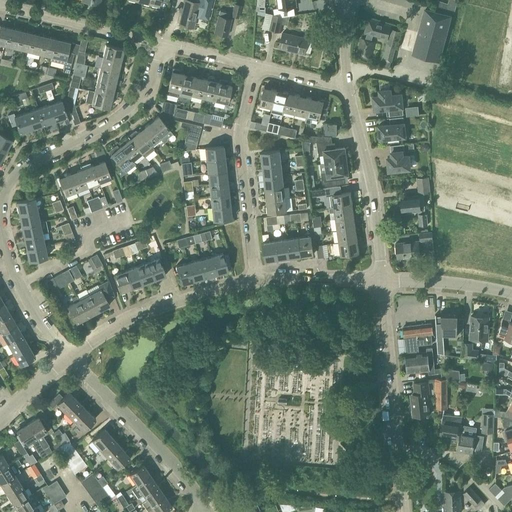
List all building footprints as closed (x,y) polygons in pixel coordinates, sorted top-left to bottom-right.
[(204,4),(187,0),(185,0),(179,24),(193,28),(198,9),(203,11),(204,4)] [(277,0),(279,8),(274,9),(274,15),(284,17),(295,15),(294,7),(296,6),(295,0),(277,0)] [(448,0),(446,9),(455,12),(458,0),(448,0)] [(498,0),(482,0),(481,8),(503,12),(505,1),(498,0)] [(216,6),(212,20),(218,21),(215,33),(230,37),(236,11),(216,6)] [(236,11),(230,37),(245,40),(248,27),(253,28),(256,20),(256,10),(250,8),(249,14),(245,13),(236,11)] [(426,8),(414,52),(439,58),(450,14),(426,8)] [(481,8),(480,18),(501,22),(503,12),(481,8)] [(274,15),(274,14),(270,30),(280,32),(284,17),(274,15)] [(480,18),(478,28),(499,32),(501,22),(480,18)] [(365,33),(387,39),(391,26),(369,20),(365,33)] [(9,39),(12,28),(0,25),(0,46),(1,44),(5,45),(7,39),(9,39)] [(21,42),(24,31),(12,28),(9,39),(7,39),(5,45),(17,48),(18,42),(21,42)] [(387,45),(383,59),(391,62),(395,47),(400,31),(399,30),(392,28),(389,39),(387,45)] [(478,28),(476,38),(498,42),(499,32),(478,28)] [(33,45),(35,34),(24,31),(21,42),(18,42),(17,48),(29,50),(30,44),(33,45)] [(309,39),(283,33),(280,48),(306,54),(309,39)] [(35,34),(33,45),(30,44),(29,50),(40,53),(42,47),(44,48),(47,36),(35,34)] [(362,39),(358,55),(371,58),(375,43),(372,42),(373,37),(367,35),(365,40),(362,39)] [(47,36),(44,48),(42,47),(40,53),(51,56),(53,49),(56,50),(59,39),(47,36)] [(476,38),(474,48),(496,52),(498,42),(476,38)] [(51,56),(50,61),(65,64),(63,71),(70,73),(74,53),(68,52),(71,42),(59,39),(56,50),(53,49),(51,56)] [(79,51),(85,52),(88,41),(82,39),(79,51)] [(122,61),(125,49),(106,45),(103,57),(122,61)] [(474,48),(472,58),(494,62),(496,52),(474,48)] [(119,73),(122,61),(103,57),(100,69),(119,73)] [(472,58),(471,68),(492,72),(494,62),(472,58)] [(471,68),(469,79),(490,82),(492,72),(471,68)] [(116,85),(119,73),(100,69),(98,80),(116,85)] [(173,69),(173,71),(168,90),(167,95),(179,97),(179,96),(180,92),(184,74),(180,73),(180,71),(173,69)] [(190,98),(191,95),(192,95),(196,77),(184,74),(180,92),(179,96),(190,98)] [(204,98),(208,80),(196,77),(192,95),(204,98)] [(215,81),(216,80),(214,77),(211,77),(209,78),(208,80),(204,98),(216,101),(220,83),(215,81)] [(216,101),(228,104),(228,103),(230,103),(232,96),(229,96),(232,85),(226,84),(227,81),(221,79),(220,83),(216,101)] [(113,96),(116,85),(98,80),(95,92),(113,96)] [(261,105),(273,108),(277,90),(265,87),(261,105)] [(375,107),(375,109),(389,108),(390,116),(403,115),(401,93),(391,94),(390,89),(380,90),(380,96),(374,96),(374,99),(373,99),(373,107),(375,107)] [(283,115),(284,111),(289,93),(277,90),(273,108),(272,113),(283,115)] [(28,97),(26,91),(20,93),(22,99),(28,97)] [(113,96),(95,92),(89,91),(86,102),(110,108),(113,96)] [(296,114),(301,96),(289,93),(284,111),(296,114)] [(308,117),(312,99),(301,96),(296,114),(308,117)] [(312,99),(308,117),(306,123),(310,124),(312,118),(320,120),(320,119),(326,120),(330,101),(322,99),(322,101),(312,99)] [(68,117),(62,100),(50,104),(56,121),(68,117)] [(77,111),(73,100),(67,102),(71,113),(77,111)] [(38,108),(44,125),(56,121),(50,104),(38,108)] [(418,106),(407,107),(408,116),(419,115),(418,106)] [(164,107),(162,113),(174,116),(176,110),(164,107)] [(44,125),(38,108),(26,112),(32,129),(44,125)] [(174,116),(186,119),(188,111),(176,108),(176,110),(174,116)] [(77,111),(71,113),(75,126),(81,124),(77,111)] [(20,133),(32,129),(26,112),(15,116),(14,113),(8,115),(12,126),(17,124),(20,133)] [(442,113),(436,134),(446,137),(452,116),(442,113)] [(173,134),(170,131),(159,116),(149,124),(161,138),(164,143),(167,141),(167,138),(173,134)] [(452,116),(446,137),(456,140),(462,119),(452,116)] [(379,140),(387,139),(388,143),(399,142),(399,138),(407,137),(406,129),(405,129),(403,117),(390,118),(390,124),(379,125),(380,132),(378,132),(379,140)] [(209,125),(222,127),(223,121),(211,118),(209,125)] [(462,119),(456,140),(466,143),(472,121),(462,119)] [(472,121),(466,143),(476,145),(481,124),(472,121)] [(202,127),(182,122),(181,127),(189,129),(200,132),(202,127)] [(257,122),(255,128),(267,131),(269,125),(257,122)] [(269,125),(267,131),(274,133),(279,134),(281,126),(269,123),(269,125)] [(161,138),(149,124),(140,131),(151,146),(161,138)] [(329,131),(329,124),(325,124),(324,136),(331,137),(337,137),(338,131),(329,131)] [(481,124),(476,145),(485,148),(491,127),(481,124)] [(491,127),(485,148),(496,151),(502,130),(491,127)] [(154,149),(151,146),(140,131),(138,129),(128,137),(130,139),(142,153),(145,157),(154,149)] [(187,135),(199,138),(200,132),(189,129),(187,135)] [(511,132),(507,131),(501,152),(511,155),(511,151),(511,132)] [(0,147),(6,151),(12,140),(0,133),(0,147)] [(186,141),(197,144),(199,138),(187,135),(186,141)] [(324,136),(311,136),(311,142),(317,143),(319,156),(325,155),(326,164),(347,161),(345,147),(326,150),(324,136)] [(121,147),(133,161),(142,153),(130,139),(121,147)] [(310,143),(302,140),(304,155),(310,154),(310,143)] [(196,149),(197,144),(186,141),(183,150),(196,149)] [(414,143),(404,144),(390,145),(391,152),(392,152),(392,157),(388,157),(388,160),(387,160),(388,168),(389,168),(389,170),(410,168),(409,155),(403,156),(402,151),(415,150),(414,143)] [(117,146),(110,152),(126,172),(136,165),(133,161),(121,147),(119,148),(117,146)] [(224,146),(205,148),(207,160),(225,158),(224,146)] [(280,151),(262,153),(263,165),(282,163),(280,151)] [(225,158),(207,160),(208,173),(227,170),(226,164),(229,164),(228,158),(225,158)] [(307,172),(305,160),(297,161),(298,173),(307,172)] [(94,165),(100,182),(112,178),(105,161),(94,165)] [(326,164),(320,164),(321,173),(323,186),(329,186),(338,184),(337,176),(349,174),(347,161),(326,164)] [(264,177),(283,175),(282,163),(263,165),(264,177)] [(81,167),(82,169),(89,187),(100,182),(94,165),(89,167),(88,164),(81,167)] [(71,174),(78,191),(89,187),(82,169),(71,174)] [(227,170),(208,173),(209,184),(228,182),(227,170)] [(78,191),(71,174),(60,178),(66,195),(78,191)] [(266,189),(285,187),(283,175),(264,177),(266,189)] [(427,177),(417,178),(419,194),(429,193),(427,177)] [(211,197),(229,194),(228,182),(209,184),(211,197)] [(325,188),(327,196),(328,196),(330,208),(332,207),(353,204),(351,192),(341,194),(340,186),(325,188)] [(285,187),(266,189),(267,201),(286,199),(285,187)] [(119,189),(113,191),(117,203),(123,201),(119,189)] [(229,194),(211,197),(212,209),(231,206),(229,194)] [(425,214),(423,195),(401,197),(402,199),(401,200),(401,203),(402,204),(403,211),(411,211),(411,213),(418,212),(420,226),(428,225),(427,214),(425,214)] [(93,198),(98,210),(103,208),(99,196),(93,198)] [(35,198),(17,202),(20,214),(38,210),(35,198)] [(88,201),(92,212),(98,210),(93,198),(88,201)] [(269,213),(287,211),(286,199),(267,201),(269,213)] [(56,212),(64,209),(62,204),(54,207),(56,212)] [(330,208),(331,213),(335,212),(336,219),(354,216),(353,204),(332,207),(330,208)] [(74,206),(67,208),(72,220),(78,218),(74,206)] [(231,206),(212,209),(214,221),(232,218),(231,206)] [(38,210),(20,214),(22,226),(41,222),(38,210)] [(272,217),(273,225),(278,224),(285,224),(284,215),(276,216),(272,217)] [(338,231),(356,228),(354,216),(336,219),(338,231)] [(22,226),(25,238),(43,234),(48,233),(46,221),(41,222),(22,226)] [(65,235),(72,232),(70,227),(63,229),(65,235)] [(356,228),(338,231),(339,243),(358,240),(356,228)] [(299,238),(302,256),(314,255),(311,232),(305,233),(306,237),(299,238)] [(418,241),(396,243),(398,258),(420,256),(419,252),(434,251),(432,232),(419,233),(420,243),(418,243),(418,241)] [(43,234),(25,238),(27,249),(46,245),(43,234)] [(443,236),(441,253),(449,254),(449,259),(460,260),(462,237),(443,236)] [(462,237),(460,260),(471,261),(472,256),(480,257),(481,239),(462,237)] [(287,239),(290,258),(302,256),(299,238),(287,239)] [(275,241),(278,260),(290,258),(287,239),(275,241)] [(339,243),(341,255),(360,252),(358,240),(339,243)] [(263,243),(266,262),(278,260),(275,241),(263,243)] [(489,242),(486,258),(493,260),(492,264),(503,267),(508,246),(489,242)] [(30,261),(36,260),(48,257),(46,245),(27,249),(30,261)] [(118,249),(121,257),(126,255),(127,257),(133,255),(129,245),(123,248),(123,247),(118,249)] [(319,258),(325,257),(323,245),(317,246),(319,258)] [(511,247),(508,246),(503,267),(511,269),(511,247)] [(212,256),(217,274),(229,271),(228,269),(233,268),(229,253),(224,255),(224,253),(212,256)] [(97,268),(103,265),(97,254),(91,257),(97,268)] [(200,259),(205,277),(217,274),(212,256),(200,259)] [(148,262),(155,280),(166,276),(160,258),(148,262)] [(205,277),(200,259),(189,263),(194,281),(205,277)] [(137,266),(143,284),(155,280),(148,262),(137,266)] [(194,281),(189,263),(177,266),(182,284),(194,281)] [(71,269),(77,279),(83,276),(77,265),(71,269)] [(126,270),(132,288),(143,284),(137,266),(126,270)] [(75,280),(69,269),(63,273),(67,279),(69,283),(75,280)] [(132,288),(126,270),(114,275),(121,292),(132,288)] [(56,277),(60,283),(67,279),(63,273),(56,277)] [(53,292),(59,289),(59,288),(54,278),(47,281),(53,292)] [(109,281),(99,286),(101,289),(91,294),(90,295),(99,311),(110,305),(107,299),(114,295),(114,296),(109,281)] [(90,295),(79,300),(88,317),(99,311),(90,295)] [(72,298),(75,303),(69,306),(77,323),(88,317),(79,300),(77,296),(72,298)] [(4,302),(0,304),(0,318),(10,313),(4,302)] [(436,315),(435,315),(437,340),(443,339),(443,336),(444,336),(443,333),(456,334),(456,336),(457,336),(458,324),(464,325),(464,318),(458,318),(458,312),(446,312),(446,314),(442,314),(442,312),(441,312),(441,316),(436,317),(436,315)] [(0,330),(1,332),(17,324),(10,313),(0,318),(0,330)] [(488,339),(489,317),(471,316),(470,339),(488,339)] [(502,322),(498,336),(511,340),(511,322),(510,322),(510,323),(502,321),(502,322)] [(8,343),(23,335),(17,324),(1,332),(8,343)] [(433,344),(432,335),(433,335),(432,324),(404,327),(405,338),(406,338),(408,354),(406,354),(408,364),(428,362),(428,361),(434,360),(432,349),(427,350),(427,352),(419,353),(418,345),(433,344)] [(23,335),(8,343),(14,354),(29,345),(23,335)] [(254,343),(266,344),(267,336),(255,335),(254,343)] [(463,343),(463,358),(476,359),(478,350),(472,350),(472,343),(463,343)] [(29,345),(14,354),(20,365),(35,356),(29,345)] [(486,354),(485,361),(497,363),(497,354),(493,354),(493,355),(486,354)] [(434,360),(428,361),(428,362),(408,364),(409,372),(429,370),(429,374),(435,373),(435,370),(434,360)] [(505,368),(500,367),(499,373),(506,376),(509,370),(505,368)] [(442,369),(441,369),(435,370),(435,373),(442,372),(442,378),(445,378),(461,382),(460,371),(442,369)] [(446,393),(445,378),(442,378),(436,378),(436,409),(447,408),(446,393)] [(415,394),(413,394),(413,400),(412,400),(412,409),(412,410),(412,414),(413,415),(413,416),(429,415),(427,393),(429,393),(428,382),(414,383),(415,394)] [(66,413),(78,401),(70,392),(63,398),(56,391),(46,401),(53,409),(57,405),(66,413)] [(78,401),(66,413),(75,422),(87,410),(78,401)] [(511,401),(508,408),(506,411),(495,409),(495,416),(504,417),(511,418),(511,401)] [(87,410),(75,422),(84,431),(96,419),(87,410)] [(443,414),(439,436),(459,440),(459,439),(461,425),(462,417),(443,414)] [(483,432),(493,432),(494,414),(483,414),(483,432)] [(40,420),(39,417),(28,424),(47,455),(52,452),(49,447),(49,446),(43,435),(48,432),(47,431),(50,429),(43,418),(40,420)] [(502,431),(505,442),(508,441),(511,439),(511,425),(511,424),(511,418),(504,417),(503,423),(505,430),(502,431)] [(17,430),(26,445),(33,441),(36,446),(35,447),(40,456),(35,459),(37,461),(47,455),(28,424),(26,422),(21,425),(22,427),(17,430)] [(461,425),(459,439),(460,440),(458,451),(472,453),(472,452),(481,453),(483,440),(475,438),(476,428),(461,425)] [(101,450),(114,438),(105,429),(92,440),(101,450)] [(59,430),(54,433),(58,438),(63,434),(59,430)] [(101,450),(109,459),(122,447),(114,438),(101,450)] [(20,440),(15,444),(23,456),(28,453),(20,440)] [(69,441),(57,449),(61,455),(73,446),(69,441)] [(73,446),(61,455),(64,460),(76,451),(73,446)] [(129,452),(128,453),(127,453),(122,447),(109,459),(117,468),(132,456),(129,452)] [(80,456),(79,454),(76,451),(64,460),(68,465),(80,456)] [(0,455),(0,470),(9,464),(2,454),(0,455)] [(84,461),(80,456),(68,465),(71,469),(84,461)] [(18,458),(9,464),(0,470),(0,483),(1,484),(16,475),(21,472),(17,466),(22,464),(18,458)] [(75,474),(87,465),(84,461),(71,469),(75,474)] [(129,474),(136,484),(150,474),(143,464),(129,474)] [(93,473),(81,482),(84,487),(96,478),(93,473)] [(39,482),(44,479),(41,474),(36,477),(39,482)] [(138,498),(143,495),(158,485),(150,474),(136,484),(131,488),(138,498)] [(16,475),(1,484),(8,495),(22,485),(16,475)] [(103,476),(97,480),(100,483),(102,487),(108,483),(105,479),(103,476)] [(84,487),(88,492),(100,483),(97,480),(96,478),(84,487)] [(57,481),(49,486),(44,489),(47,494),(60,486),(57,481)] [(103,488),(103,487),(102,487),(100,483),(88,492),(91,497),(103,488)] [(502,490),(495,483),(489,489),(496,496),(502,490)] [(511,484),(505,487),(502,490),(511,499),(511,497),(511,484)] [(22,485),(8,495),(14,505),(29,496),(22,485)] [(158,485),(143,495),(147,500),(142,503),(146,508),(165,495),(158,485)] [(60,486),(47,494),(51,499),(63,491),(60,486)] [(485,504),(470,487),(464,493),(479,510),(485,504)] [(107,493),(103,488),(91,497),(95,502),(107,493)] [(459,511),(464,511),(462,490),(443,492),(445,511),(459,511)] [(54,504),(62,499),(67,496),(63,491),(51,499),(54,504)] [(111,498),(107,493),(95,502),(98,506),(100,505),(111,498)] [(124,507),(126,506),(129,505),(125,499),(122,494),(117,497),(124,507)] [(171,498),(168,500),(165,495),(146,508),(148,511),(151,511),(154,510),(155,511),(162,511),(166,510),(175,503),(171,498)] [(18,511),(27,511),(36,507),(29,496),(14,505),(18,511)] [(61,501),(55,505),(59,510),(65,506),(61,501)] [(40,511),(45,509),(41,503),(36,507),(27,511),(40,511)] [(135,508),(132,503),(129,505),(126,506),(130,511),(135,508)]
